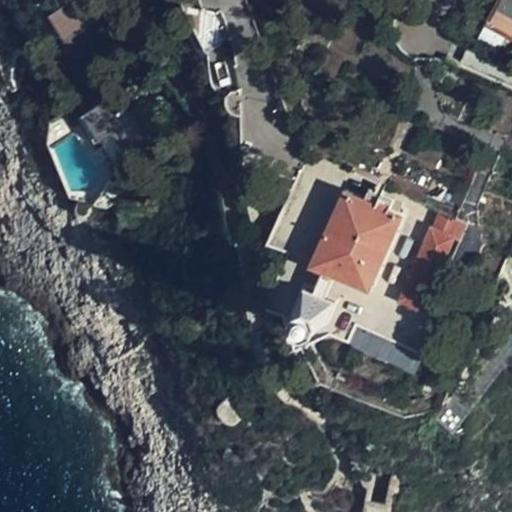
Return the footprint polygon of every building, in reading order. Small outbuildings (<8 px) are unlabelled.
[(213,0),(189,0),(208,40),(228,31),(213,0)] [(510,30),(511,31),(511,0),(488,0),(481,14),(490,19),(510,30)] [(490,19),(477,41),(498,53),(510,30),(490,19)] [(443,65),(435,76),(444,83),(449,76),(454,79),(457,75),(443,65)] [(132,81),(88,108),(104,134),(116,126),(137,158),(167,141),(164,136),(172,130),(156,105),(150,107),(132,81)] [(99,196),(113,200),(130,190),(118,172),(99,196)] [(332,283),(338,268),(370,283),(403,210),(393,206),(397,198),(382,191),(378,201),(349,188),(316,258),(329,264),(322,279),(332,283)] [(468,220),(441,207),(400,296),(422,306),(454,235),(460,237),(468,220)] [(306,325),(332,316),(344,289),(332,283),(322,279),(309,273),(297,299),(306,325)] [(423,348),(360,320),(352,339),(415,367),(423,348)] [(442,368),(433,364),(425,381),(430,389),(439,388),(445,377),(442,368)] [(248,391),(239,384),(224,398),(227,414),(236,418),(255,402),(248,391)] [(396,473),(369,472),(366,509),(368,511),(389,511),(392,511),(396,473)]
